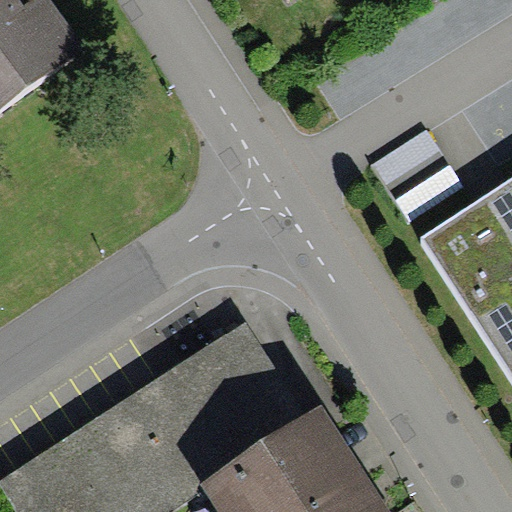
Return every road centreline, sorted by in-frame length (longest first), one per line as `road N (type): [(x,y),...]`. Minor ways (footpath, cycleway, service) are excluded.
road 1 (residential): [(473,511),(270,194)]
road 2 (unclassified): [(270,194),(0,369)]
road 3 (residential): [(270,194),(511,48)]
road 4 (residential): [(270,194),(147,0)]
